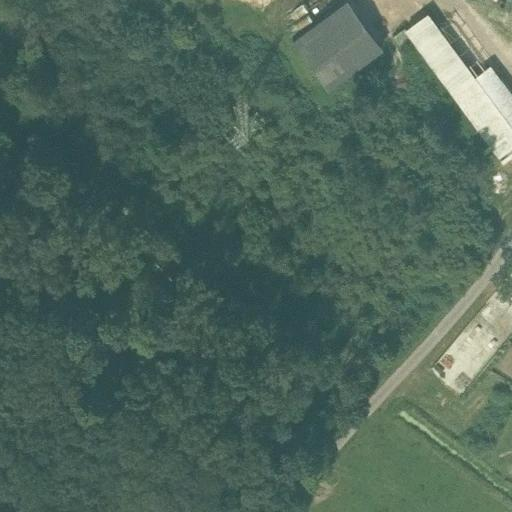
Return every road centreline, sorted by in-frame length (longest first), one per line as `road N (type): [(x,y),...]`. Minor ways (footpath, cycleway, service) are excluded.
road 1 (track): [(511,240),(278,511)]
road 2 (track): [(511,376),(497,371),(474,401),(444,405),(401,370)]
